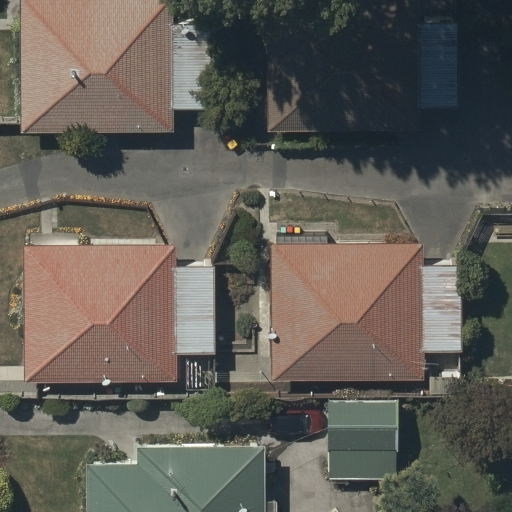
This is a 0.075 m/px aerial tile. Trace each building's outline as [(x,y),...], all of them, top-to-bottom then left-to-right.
[(173,0),(20,0),(21,135),(173,135),(173,112),(215,112),(215,31),(173,31),(173,0)] [(263,0),(263,135),(416,135),(416,113),(456,113),(456,26),(416,26),(416,0),(263,0)] [(278,230),(278,246),(272,246),(274,384),(420,382),(419,356),(460,355),(459,270),(423,271),(422,246),(328,246),(328,231),(278,230)] [(88,239),(88,248),(79,248),(79,234),(31,234),(31,249),(23,249),(24,386),(178,384),(178,357),(214,357),(214,271),(177,271),(177,247),(155,247),(155,239),(88,239)] [(401,401),(326,402),(326,483),(401,483),(401,401)] [(266,511),(267,452),(141,452),(141,469),(88,469),(88,511),(266,511)]
